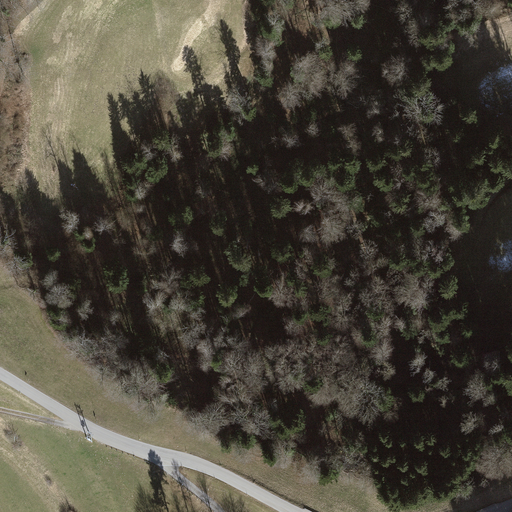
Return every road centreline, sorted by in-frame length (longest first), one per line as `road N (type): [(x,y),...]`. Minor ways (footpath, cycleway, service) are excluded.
road 1 (tertiary): [(0,373),(89,428),(151,452)]
road 2 (tertiary): [(151,452),(214,469),(294,511)]
